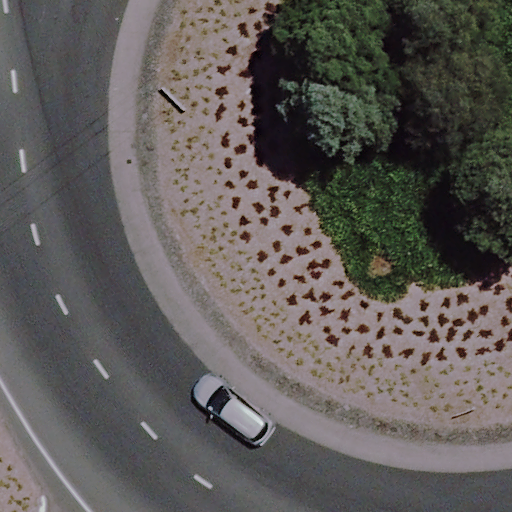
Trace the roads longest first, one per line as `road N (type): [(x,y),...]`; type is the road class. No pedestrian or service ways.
road 1 (secondary): [(246,511),(170,460),(98,369),(50,271),(26,179)]
road 2 (secondary): [(26,179),(16,40)]
